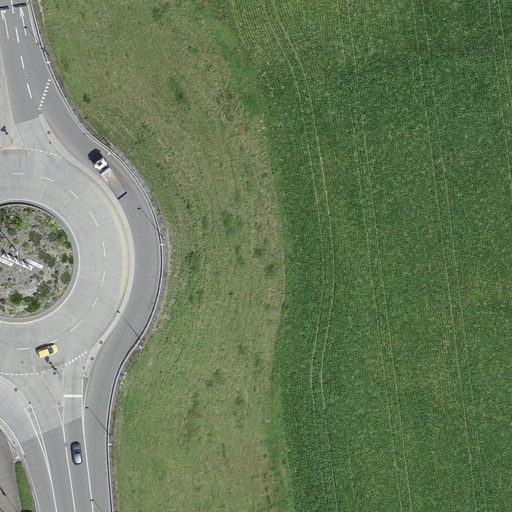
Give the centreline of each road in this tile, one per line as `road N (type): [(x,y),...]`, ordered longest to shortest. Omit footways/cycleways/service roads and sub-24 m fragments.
road 1 (primary): [(105,511),(99,401),(112,354),(140,305),(147,244),(129,194),(45,95)]
road 2 (primary): [(80,511),(73,412),(85,327)]
road 3 (primary): [(20,353),(50,422),(74,511)]
road 4 (primary): [(85,327),(108,285),(106,238),(96,217),(60,186)]
road 5 (primary): [(0,403),(17,414),(50,511)]
road 6 (trunk): [(60,186),(33,140),(26,74)]
